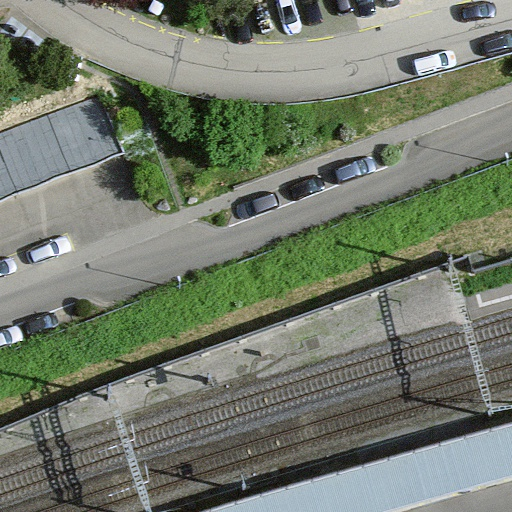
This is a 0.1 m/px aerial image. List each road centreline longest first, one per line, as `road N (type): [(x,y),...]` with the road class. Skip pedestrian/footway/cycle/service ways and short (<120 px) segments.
road 1 (residential): [(511,131),(421,175),(240,243),(0,320)]
road 2 (residential): [(511,29),(337,70),(228,72),(145,57),(43,0)]
